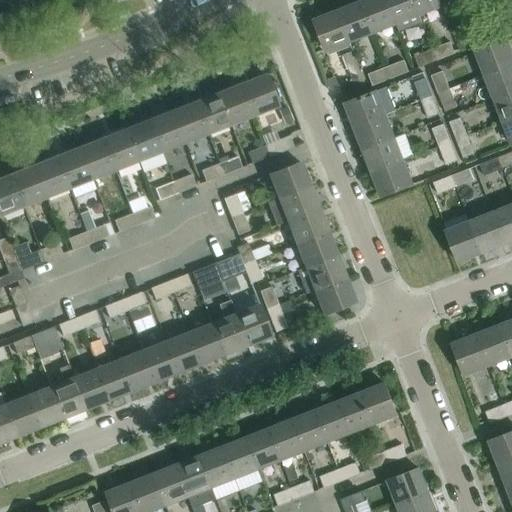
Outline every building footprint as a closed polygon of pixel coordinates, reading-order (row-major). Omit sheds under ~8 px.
[(396,23),(386,0),(365,0),(360,2),(372,32),(396,23)] [(419,14),(413,0),(386,0),(396,23),(419,14)] [(439,0),(413,0),(419,14),(442,5),(439,0)] [(372,32),(360,2),(337,11),(349,41),(372,32)] [(349,41),(337,11),(313,21),(326,50),(349,41)] [(476,51),(485,75),(511,64),(511,55),(506,40),(476,51)] [(450,42),(433,49),(437,60),(455,53),(450,42)] [(437,60),(433,49),(414,57),(419,67),(437,60)] [(340,85),(345,96),(368,87),(360,67),(353,51),(343,55),(352,80),(340,85)] [(403,60),(385,67),(390,79),(408,72),(403,60)] [(511,91),(511,64),(485,75),(494,98),(511,91)] [(390,79),(385,67),(367,74),(372,86),(390,79)] [(431,76),(438,94),(448,89),(441,71),(431,76)] [(265,75),(242,84),(254,114),(276,105),(265,75)] [(414,82),(421,100),(432,96),(425,78),(414,82)] [(254,114),(242,84),(219,93),(231,123),(254,114)] [(345,103),(354,126),(384,114),(396,110),(386,87),(345,103)] [(456,108),(448,89),(438,94),(445,112),(456,108)] [(511,118),(511,91),(494,98),(503,122),(511,118)] [(231,123),(219,93),(195,102),(207,132),(231,123)] [(439,114),(432,96),(421,100),(428,119),(439,114)] [(207,132),(195,102),(173,111),(185,141),(207,132)] [(185,141),(173,111),(149,120),(161,151),(185,141)] [(393,138),(384,114),(354,126),(363,149),(393,138)] [(449,122),(456,141),(467,136),(460,118),(449,122)] [(511,144),(511,118),(503,122),(511,145),(511,144)] [(165,159),(161,151),(149,120),(126,129),(138,160),(141,168),(165,159)] [(432,129),(439,147),(450,143),(443,124),(432,129)] [(138,160),(126,129),(103,139),(115,169),(138,160)] [(404,133),(393,138),(363,149),(373,173),(403,161),(413,157),(404,133)] [(288,136),(266,145),(270,156),(293,147),(288,136)] [(474,153),(467,136),(456,141),(463,158),(474,153)] [(115,169),(103,139),(80,148),(92,178),(115,169)] [(457,160),(450,143),(439,147),(446,164),(457,160)] [(270,156),(266,145),(249,151),(253,163),(270,156)] [(92,178),(80,148),(57,157),(69,187),(92,178)] [(511,151),(498,157),(502,168),(511,164),(511,151)] [(239,155),(219,163),(220,163),(224,174),(243,167),(239,155)] [(69,187),(57,157),(33,166),(45,196),(69,187)] [(502,168),(498,157),(479,164),(484,176),(502,168)] [(412,185),(403,161),(373,173),(381,196),(412,185)] [(269,174),(278,197),(308,186),(299,162),(269,174)] [(224,174),(220,163),(219,163),(202,169),(207,181),(224,174)] [(45,196),(33,166),(11,175),(23,205),(45,196)] [(469,168),(452,175),(456,187),(474,180),(469,168)] [(192,173),(173,181),(174,181),(178,192),(197,185),(192,173)] [(0,214),(23,205),(11,175),(3,179),(0,175),(0,214)] [(456,187),(452,175),(427,185),(432,196),(456,187)] [(178,192),(174,181),(173,181),(154,189),(159,200),(178,192)] [(317,209),(308,186),(278,197),(267,202),(276,225),(287,220),(317,209)] [(223,199),(230,217),(241,212),(234,194),(223,199)] [(84,203),(76,206),(85,231),(90,243),(108,236),(104,224),(94,228),(84,203)] [(511,239),(511,205),(493,213),(505,243),(511,239)] [(150,206),(132,213),(136,225),(154,217),(150,206)] [(326,232),(317,209),(287,220),(296,244),(326,232)] [(248,230),(241,212),(230,217),(237,235),(248,230)] [(136,225),(132,213),(114,220),(118,232),(136,225)] [(505,243),(493,213),(470,222),(482,252),(505,243)] [(482,252),(470,222),(446,231),(457,261),(482,252)] [(72,250),(90,243),(85,231),(68,238),(72,250)] [(335,255),(326,232),(296,244),(305,267),(335,255)] [(0,239),(0,249),(4,259),(15,255),(12,248),(8,236),(0,239)] [(45,260),(40,250),(40,249),(39,249),(35,239),(12,248),(15,255),(21,270),(45,260)] [(40,249),(40,250),(45,260),(62,254),(57,242),(40,249)] [(242,265),(271,254),(267,245),(250,251),(247,242),(235,247),(238,253),(242,265)] [(245,273),(242,265),(238,253),(214,263),(219,274),(222,283),(245,273)] [(254,261),(271,254),(242,265),(245,273),(249,283),(261,279),(254,261)] [(0,286),(23,277),(21,270),(15,255),(4,259),(9,273),(0,277),(0,286)] [(335,255),(305,267),(296,270),(305,294),(314,290),(344,278),(335,255)] [(208,279),(219,274),(214,263),(191,272),(201,296),(213,291),(208,279)] [(186,274),(168,281),(173,292),(191,285),(186,274)] [(344,278),(314,290),(323,314),(353,302),(344,278)] [(173,292),(168,281),(150,288),(155,299),(173,292)] [(7,288),(15,307),(26,303),(18,284),(7,288)] [(266,310),(278,305),(270,287),(259,291),(266,310)] [(140,292),(122,299),(127,311),(145,303),(140,292)] [(127,311),(122,299),(104,306),(109,318),(127,311)] [(247,344),(235,314),(230,301),(220,305),(225,318),(211,324),(223,353),(247,344)] [(287,301),(278,305),(266,310),(275,332),(286,327),(281,314),(290,310),(287,301)] [(32,320),(26,303),(15,307),(21,324),(32,320)] [(145,303),(127,311),(131,322),(149,315),(145,303)] [(258,305),(235,314),(247,344),(270,335),(258,305)] [(94,310),(76,317),(80,329),(98,322),(94,310)] [(80,329),(76,317),(58,324),(62,336),(80,329)] [(511,355),(511,320),(499,326),(511,356),(511,355)] [(223,353),(211,324),(188,333),(200,363),(223,353)] [(48,328),(30,336),(34,347),(39,360),(62,351),(53,326),(48,328)] [(511,356),(499,326),(476,335),(487,365),(511,356)] [(200,363),(188,333),(165,342),(177,372),(200,363)] [(487,365),(476,335),(452,344),(464,374),(487,365)] [(39,360),(34,347),(30,336),(12,343),(16,354),(26,350),(28,355),(36,352),(39,360)] [(177,372),(165,342),(142,351),(154,381),(177,372)] [(154,381),(142,351),(119,360),(131,390),(154,381)] [(131,390),(119,360),(96,369),(108,399),(131,390)] [(84,408),(73,378),(68,365),(57,369),(62,382),(49,387),(62,417),(84,408)] [(108,399),(96,369),(73,378),(84,408),(108,399)] [(385,384),(361,393),(373,423),(396,414),(385,384)] [(62,417),(49,387),(27,396),(39,426),(62,417)] [(508,416),(503,405),(502,405),(495,387),(486,391),(493,408),(485,412),(490,423),(508,416)] [(373,423),(361,393),(338,402),(350,432),(373,423)] [(0,441),(15,435),(3,405),(0,396),(0,441)] [(39,426),(27,396),(3,405),(15,435),(39,426)] [(511,401),(503,405),(508,416),(511,414),(511,401)] [(350,432),(338,402),(315,411),(327,441),(350,432)] [(327,441),(315,411),(292,420),(304,450),(327,441)] [(304,450),(292,420),(269,429),(281,459),(304,450)] [(281,459),(269,429),(246,438),(257,468),(281,459)] [(511,431),(489,440),(498,464),(511,458),(511,431)] [(257,468),(246,438),(222,447),(234,477),(257,468)] [(403,444),(383,452),(388,463),(407,455),(403,444)] [(234,477),(222,447),(199,456),(211,486),(234,477)] [(388,463),(383,452),(365,459),(370,470),(388,463)] [(211,486),(199,456),(176,465),(188,496),(211,486)] [(511,485),(511,458),(498,464),(507,487),(511,485)] [(355,462),(337,469),(342,481),(360,474),(355,462)] [(188,496),(176,465),(153,475),(165,505),(188,496)] [(388,480),(397,503),(427,492),(418,468),(388,480)] [(342,481),(337,469),(319,477),(324,488),(342,481)] [(146,511),(165,505),(153,475),(130,484),(141,511),(146,511)] [(309,480),(291,488),(296,499),(314,492),(309,480)] [(141,511),(130,484),(107,493),(114,511),(141,511)] [(296,499),(291,488),(273,495),(278,506),(296,499)] [(339,499),(344,511),(357,511),(355,505),(365,501),(361,491),(339,499)] [(435,511),(427,492),(397,503),(400,511),(435,511)] [(92,506),(94,511),(107,511),(104,501),(92,506)]
